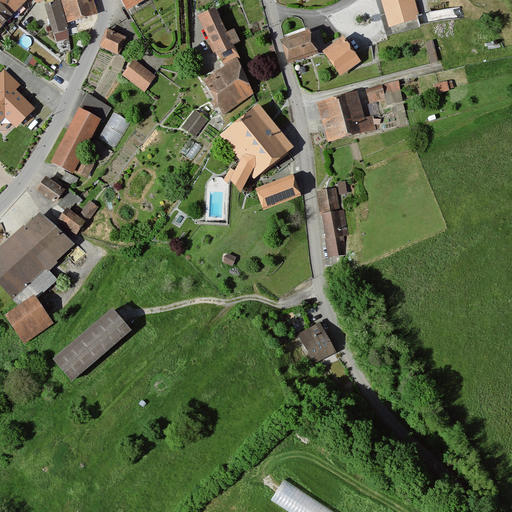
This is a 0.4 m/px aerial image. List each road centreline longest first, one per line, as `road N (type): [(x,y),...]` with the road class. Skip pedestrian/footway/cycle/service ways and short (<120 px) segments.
road 1 (residential): [(268,0),(296,102),(332,326)]
road 2 (track): [(476,511),(389,421),(332,326)]
road 3 (residential): [(104,0),(94,49),(69,103),(41,157),(0,205)]
road 4 (track): [(274,486),(266,473),(271,462),(301,454),(402,511)]
road 5 (unknown): [(167,308),(202,299),(284,304),(324,295)]
